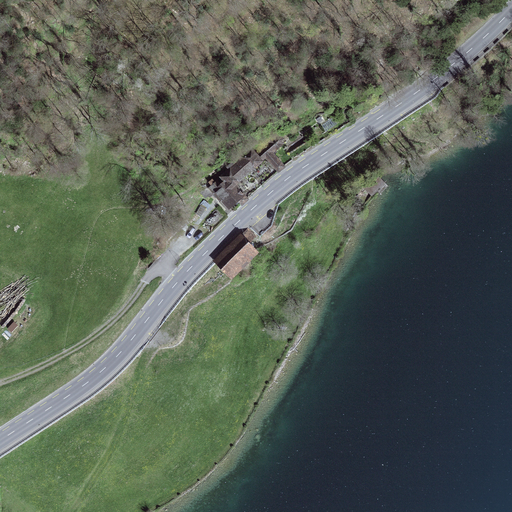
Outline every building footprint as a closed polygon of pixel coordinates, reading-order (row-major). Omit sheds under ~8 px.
[(265,146),(265,147),(271,153),(272,153),(275,150),(276,151),(283,145),(282,144),(283,143),(283,139),(280,136),(277,136),(276,136),(275,135),(268,141),(269,142),(265,146)] [(265,147),(256,155),(261,161),(266,157),(279,171),(285,167),(272,153),(271,153),(265,147)] [(234,184),(261,161),(256,155),(252,151),(243,159),(241,157),(228,168),(230,170),(216,183),(210,178),(204,183),(205,184),(198,190),(206,199),(213,193),(218,198),(220,196),(230,207),(244,195),(234,184)] [(382,188),(376,181),(366,190),(372,197),(382,188)] [(256,236),(248,229),(216,262),(228,274),(253,248),(249,243),(256,236)]
